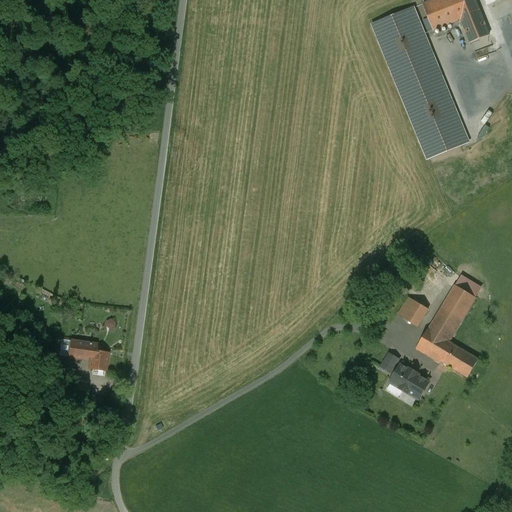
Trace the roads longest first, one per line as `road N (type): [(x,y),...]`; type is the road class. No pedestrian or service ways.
road 1 (unclassified): [(183,0),(115,478),(123,511)]
road 2 (track): [(511,436),(456,396),(409,347)]
